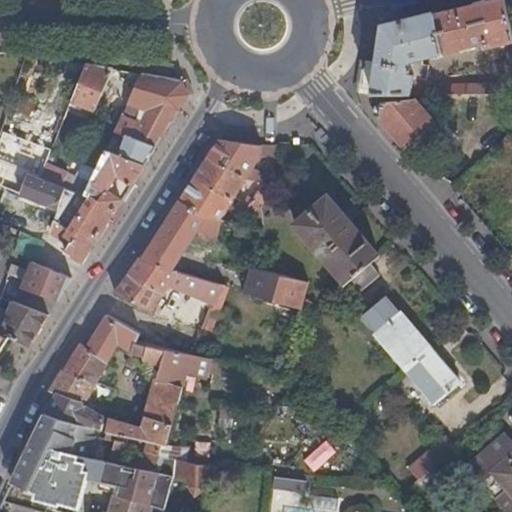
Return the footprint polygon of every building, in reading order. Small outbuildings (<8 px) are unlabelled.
[(511,82),(511,11),(509,0),(442,0),(384,15),(379,52),(377,53),(373,84),(385,84),(412,84),(413,84),(412,82),(414,68),(427,69),(428,54),(424,54),(423,47),(477,33),(478,38),(509,30),(511,43),(511,72),(427,75),(425,83),(503,83),(511,82)] [(360,83),(373,84),(377,53),(364,51),(360,83)] [(147,65),(172,70),(174,58),(149,54),(147,65)] [(95,102),(113,60),(86,55),(71,93),(95,102)] [(182,72),(172,70),(147,65),(141,65),(128,93),(147,101),(145,108),(140,106),(137,113),(122,106),(115,122),(124,126),(117,145),(145,155),(189,85),(182,72)] [(412,82),(413,84),(425,83),(427,75),(427,69),(414,68),(412,82)] [(383,92),(380,107),(407,137),(436,113),(415,88),(383,92)] [(38,144),(0,129),(0,128),(0,152),(29,164),(30,165),(36,152),(38,144)] [(259,146),(261,135),(218,130),(180,192),(204,207),(221,211),(246,169),(265,172),(268,168),(253,157),(259,146)] [(82,255),(145,155),(117,145),(106,141),(91,174),(85,188),(65,179),(58,201),(51,222),(71,235),(65,243),(82,255)] [(29,164),(0,152),(0,177),(21,185),(29,164)] [(45,159),(46,156),(36,152),(30,165),(41,169),(45,159)] [(62,178),(67,168),(45,159),(41,169),(62,178)] [(21,185),(58,201),(65,179),(62,178),(41,169),(30,165),(29,164),(21,185)] [(91,174),(69,164),(67,168),(62,178),(65,179),(85,188),(91,174)] [(262,195),(267,187),(258,181),(252,188),(249,186),(241,196),(255,205),(262,195)] [(296,214),(347,274),(348,273),(372,253),(380,246),(328,186),(296,214)] [(180,192),(145,249),(172,261),(193,229),(216,234),(221,211),(204,207),(180,192)] [(164,283),(164,284),(169,275),(207,292),(214,294),(208,310),(206,319),(226,326),(233,308),(267,318),(276,291),(253,284),(246,283),(172,261),(145,249),(142,248),(129,268),(164,283)] [(382,265),(372,253),(348,273),(358,284),(382,265)] [(58,294),(73,270),(33,255),(23,280),(58,294)] [(253,284),(260,258),(253,256),(246,283),(253,284)] [(10,266),(24,272),(28,263),(14,257),(10,266)] [(276,291),(301,299),(309,272),(260,258),(253,284),(276,291)] [(115,285),(124,289),(152,302),(164,284),(164,283),(129,268),(115,285)] [(0,325),(1,326),(13,295),(3,291),(0,300),(0,325)] [(214,294),(207,292),(201,307),(208,310),(214,294)] [(10,330),(30,338),(49,308),(13,294),(13,295),(1,326),(10,330)] [(375,322),(407,360),(432,338),(400,301),(375,322)] [(83,335),(65,362),(97,374),(118,336),(132,343),(137,332),(140,324),(108,308),(88,339),(83,335)] [(0,344),(10,330),(1,326),(0,325),(0,344)] [(137,332),(132,343),(146,347),(146,350),(164,357),(161,365),(181,371),(183,364),(190,366),(195,349),(188,347),(137,332)] [(432,338),(407,360),(438,395),(463,374),(432,338)] [(213,353),(195,349),(190,366),(190,367),(208,372),(213,353)] [(52,384),(59,386),(68,388),(67,393),(81,397),(82,394),(85,395),(97,374),(65,362),(52,384)] [(143,419),(112,411),(109,423),(113,424),(169,438),(181,395),(185,378),(159,370),(143,419)] [(59,386),(47,406),(97,420),(102,421),(105,409),(85,396),(85,395),(82,394),(81,397),(67,393),(68,388),(59,386)] [(49,465),(89,478),(90,471),(119,480),(118,486),(153,497),(154,497),(162,464),(113,454),(97,449),(103,430),(100,429),(100,430),(95,429),(97,420),(47,406),(22,458),(33,463),(49,467),(49,465)] [(511,502),(511,429),(495,411),(474,429),(488,445),(471,460),(511,504),(511,502)] [(116,434),(113,454),(162,464),(166,449),(169,438),(113,424),(111,432),(112,432),(112,433),(116,434)] [(398,470),(408,483),(417,475),(439,457),(438,456),(458,439),(448,428),(429,444),(431,447),(398,470)] [(162,464),(154,497),(168,500),(177,469),(178,451),(166,449),(162,464)] [(221,475),(223,456),(178,451),(177,469),(189,471),(188,477),(198,489),(210,479),(210,474),(221,475)] [(439,457),(417,475),(424,484),(446,465),(439,457)] [(22,458),(14,474),(38,485),(36,489),(82,503),(89,478),(49,465),(49,467),(33,463),(22,458)] [(307,498),(309,481),(275,478),(273,494),(307,498)] [(118,486),(117,487),(111,507),(105,506),(103,511),(149,511),(154,497),(153,497),(118,486)] [(318,499),(318,508),(282,506),(281,511),(334,511),(335,499),(318,499)]
